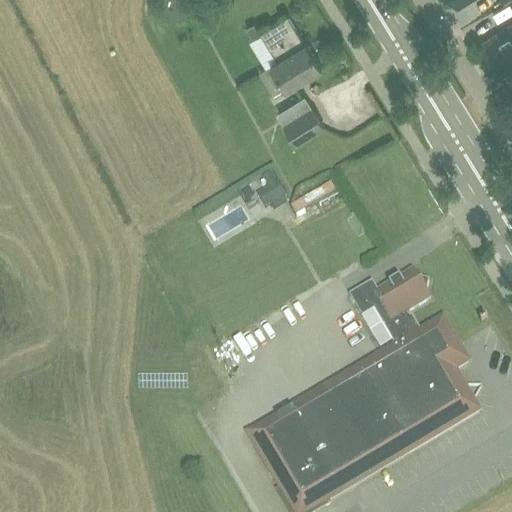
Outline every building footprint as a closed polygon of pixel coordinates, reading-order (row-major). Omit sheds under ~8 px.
[(305,45),(287,17),(269,28),(260,34),(277,62),(271,66),(286,90),(321,68),(306,44),(305,45)] [(253,39),(260,35),(260,34),(254,24),(247,29),(253,39)] [(511,25),(481,45),(499,75),(511,66),(511,25)] [(313,108),(284,126),(297,146),(325,128),(313,108)] [(276,184),(270,174),(262,178),(269,188),(258,195),(266,209),(272,205),(275,210),(288,202),(285,198),(287,196),(278,182),(276,184)] [(334,180),(293,201),(298,211),(339,190),(334,180)] [(207,221),(218,242),(255,223),(244,202),(207,221)] [(394,347),(419,332),(409,314),(430,301),(414,273),(378,294),(372,284),(349,298),(362,320),(374,313),(394,347)] [(419,332),(394,347),(395,349),(358,371),(317,396),(246,436),(280,491),(276,493),(288,511),(322,511),(332,507),(329,503),(367,480),(479,414),(454,373),(468,365),(443,322),(421,334),(419,332)] [(234,366),(238,374),(256,366),(252,358),(234,366)] [(417,452),(406,459),(413,472),(425,465),(417,452)] [(191,485),(209,480),(202,457),(185,462),(191,485)]
